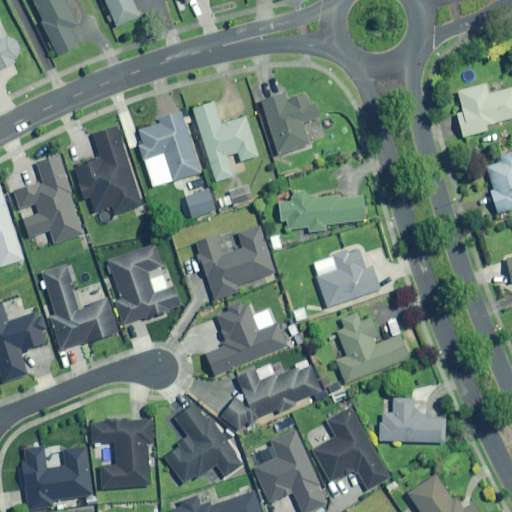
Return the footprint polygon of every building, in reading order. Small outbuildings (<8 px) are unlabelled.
[(34,0),(44,22),(42,23),(58,56),(79,46),(71,29),(80,25),(73,11),(71,12),(65,0),(34,0)] [(106,0),(118,26),(140,17),(132,0),(106,0)] [(0,23),(0,70),(17,63),(15,60),(18,59),(21,49),(16,40),(7,37),(0,24),(0,23)] [(511,88),(489,95),(486,84),(459,92),(464,112),(458,114),(464,137),(488,131),(486,125),(511,118),(511,88)] [(310,106),(307,94),(287,100),(285,93),(262,100),(279,154),(310,145),(303,123),(319,118),(315,105),(310,106)] [(221,125),(215,103),(194,110),(216,182),(233,177),(227,156),(239,152),(241,161),(258,156),(246,117),(221,125)] [(201,173),(182,112),(158,120),(160,125),(140,131),(144,145),(140,146),(144,159),(153,188),(201,173)] [(142,207),(116,128),(94,135),(101,158),(76,166),(87,200),(91,198),(96,213),(113,208),(116,215),(142,207)] [(83,236),(59,157),(37,163),(43,183),(15,191),(20,210),(37,205),(39,215),(25,219),(30,238),(52,232),(55,244),(83,236)] [(511,157),(487,166),(494,190),(491,191),(498,213),(511,208),(511,157)] [(25,259),(0,186),(0,263),(1,267),(25,259)] [(230,191),(235,205),(253,200),(249,186),(230,191)] [(216,210),(208,189),(186,196),(193,218),(216,210)] [(315,195),(293,196),(294,201),(279,202),(281,221),(287,221),(288,230),(309,228),(309,232),(326,231),(326,224),(365,221),(363,197),(315,200),(315,195)] [(275,275),(260,228),(238,235),(243,250),(222,257),(215,237),(196,244),(215,300),(237,293),(236,288),(275,275)] [(163,267),(156,245),(109,261),(122,299),(116,301),(124,325),(181,306),(174,286),(155,293),(148,272),(163,267)] [(370,270),(362,248),(334,257),(338,270),(318,277),(328,307),(380,290),(373,269),(370,270)] [(75,292),(68,266),(43,274),(56,316),(52,317),(62,350),(118,333),(102,284),(75,292)] [(258,331),(248,302),(217,313),(226,340),(224,349),(208,354),(216,377),(236,371),(235,367),(287,349),(279,324),(258,331)] [(8,323),(2,303),(0,303),(0,370),(4,384),(27,376),(20,353),(45,345),(35,314),(8,323)] [(308,318),(304,308),(294,311),(298,322),(308,318)] [(382,335),(372,309),(343,320),(346,329),(338,332),(348,357),(337,361),(346,383),(410,359),(401,336),(376,345),(373,338),(382,335)] [(295,363),(297,368),(276,377),(271,364),(238,378),(245,395),(238,398),(223,417),(241,431),(248,422),(253,426),(258,419),(279,410),(280,413),(295,407),(294,404),(321,393),(309,363),(307,358),(295,363)] [(415,401),(395,400),(394,413),(390,413),(390,414),(381,413),(380,441),(445,443),(446,420),(428,419),(428,416),(414,415),(415,401)] [(205,420),(195,406),(175,419),(190,440),(165,457),(183,484),(195,476),(197,479),(216,466),(224,478),(242,465),(216,428),(214,429),(206,419),(205,420)] [(389,479),(351,409),(328,422),(337,438),(314,450),(332,483),(356,470),(367,490),(389,479)] [(153,446),(151,420),(93,423),(94,445),(116,444),(117,466),(102,466),(104,489),(150,486),(148,446),(153,446)] [(311,511),(327,506),(296,432),(272,442),(279,459),(255,469),(270,504),(294,494),(301,511),(311,511)] [(92,496),(85,448),(64,451),(66,467),(46,470),(43,448),(25,450),(27,464),(23,464),(29,509),(53,505),(52,502),(92,496)] [(463,511),(437,474),(408,494),(420,511),(478,511),(473,505),(463,511)] [(260,511),(254,492),(202,510),(197,497),(180,503),(182,508),(170,511),(260,511)]
